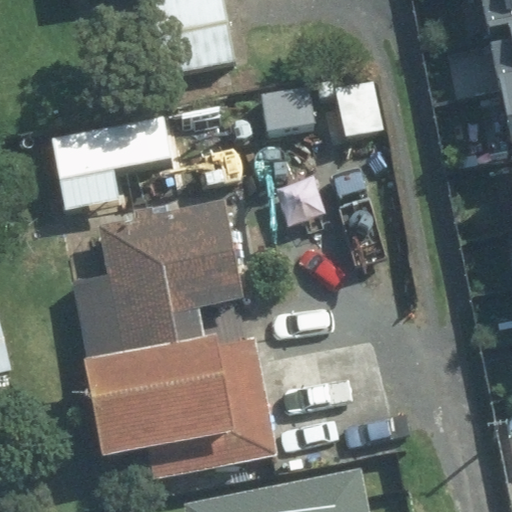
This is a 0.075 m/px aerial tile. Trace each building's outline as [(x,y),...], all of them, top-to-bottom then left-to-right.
[(222,0),(53,0),(57,19),(146,5),(159,88),(235,76),(222,0)] [(511,0),(482,0),(488,27),(511,22),(511,0)] [(511,22),(488,27),(499,79),(511,76),(511,22)] [(511,76),(499,79),(511,140),(511,76)] [(102,282),(59,290),(92,481),(147,471),(151,495),(301,469),(297,445),(272,449),(255,349),(206,357),(200,320),(239,313),(222,213),(94,235),(102,282)] [(0,432),(14,430),(0,323),(0,432)] [(370,511),(362,472),(176,511),(370,511)]
